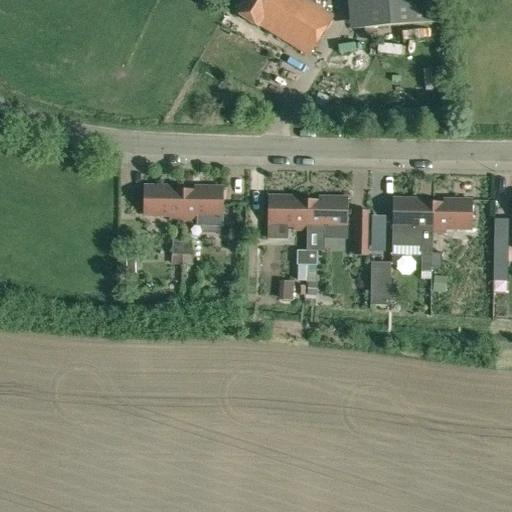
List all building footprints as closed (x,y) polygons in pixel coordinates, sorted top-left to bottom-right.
[(309,56),(332,16),(305,0),(242,0),(234,14),(258,28),(259,26),(309,56)] [(325,107),(330,96),(318,91),(313,102),(325,107)] [(183,220),(183,190),(172,190),(172,187),(144,187),(143,215),(169,215),(169,220),(183,220)] [(183,190),(183,220),(197,221),(197,216),(223,216),(223,188),(195,188),(195,190),(183,190)] [(307,231),(308,200),(296,200),(296,198),(268,197),(267,225),(293,226),(293,230),(307,231)] [(308,200),(307,231),(329,231),(329,239),(347,240),(347,199),(319,198),(319,200),(308,200)] [(431,253),(432,233),(432,203),(421,202),(421,200),(393,200),(392,245),(420,245),(420,253),(431,253)] [(444,203),(432,203),(432,233),(446,233),(446,229),(472,229),(472,201),(444,200),(444,203)] [(507,221),(494,220),(493,268),(506,269),(507,221)] [(370,229),(355,229),(354,255),(370,255),(370,229)] [(183,240),(172,240),(172,255),(182,255),(183,240)] [(193,241),(183,240),(182,255),(193,255),(193,241)] [(307,251),(296,251),(296,265),(306,266),(307,251)] [(317,251),(307,251),(306,266),(316,266),(317,251)] [(431,253),(420,253),(420,272),(431,272),(431,267),(431,253)] [(442,253),(431,253),(431,267),(441,267),(442,253)] [(387,288),(388,266),(370,265),(370,287),(387,288)] [(443,293),(444,278),(434,277),(433,292),(443,293)]
